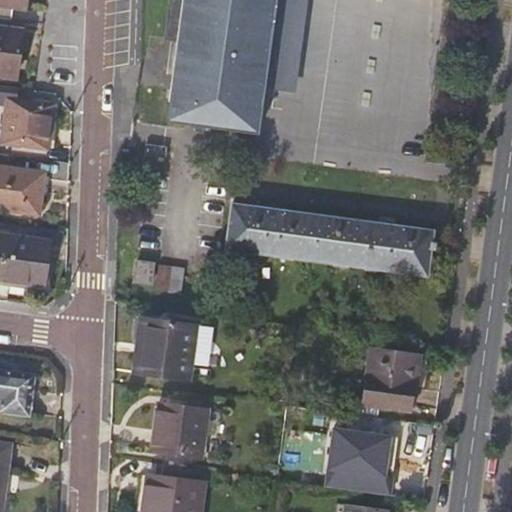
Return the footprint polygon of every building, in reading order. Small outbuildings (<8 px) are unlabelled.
[(0,0),(0,18),(13,20),(15,7),(27,8),(28,0),(0,0)] [(174,36),(167,86),(166,100),(142,97),(140,112),(253,129),(272,0),(166,0),(161,34),(174,36)] [(12,33),(13,20),(0,18),(0,72),(19,74),(24,33),(12,33)] [(166,100),(167,86),(144,83),(142,97),(166,100)] [(19,101),(20,88),(0,85),(0,105),(8,106),(4,141),(49,146),(54,105),(19,101)] [(0,208),(40,214),(45,172),(0,166),(0,208)] [(425,276),(431,231),(227,203),(221,247),(425,276)] [(0,279),(46,285),(51,241),(0,234),(0,279)] [(145,284),(147,264),(129,261),(126,281),(145,284)] [(177,290),(180,266),(153,262),(149,286),(177,290)] [(131,314),(128,333),(137,334),(133,370),(178,376),(185,321),(131,314)] [(137,334),(128,333),(124,368),(133,370),(137,334)] [(415,385),(419,353),(360,345),(353,397),(401,403),(404,384),(415,385)] [(31,413),(35,374),(0,370),(0,399),(4,400),(3,410),(31,413)] [(149,401),(146,426),(152,427),(150,448),(192,453),(197,407),(149,401)] [(349,486),(382,490),(384,476),(390,429),(347,423),(341,472),(351,474),(349,486)] [(152,427),(146,426),(144,447),(150,448),(152,427)] [(390,429),(384,476),(393,477),(398,430),(390,429)] [(0,501),(2,502),(10,445),(0,443),(0,501)] [(191,511),(198,467),(157,462),(156,473),(141,472),(136,511),(191,511)] [(379,511),(380,505),(338,500),(336,511),(379,511)]
